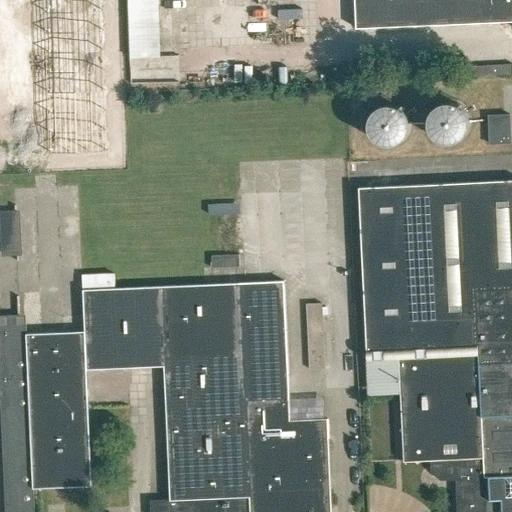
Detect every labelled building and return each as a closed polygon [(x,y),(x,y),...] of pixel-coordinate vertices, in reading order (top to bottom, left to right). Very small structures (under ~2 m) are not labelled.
[(511,0),(351,0),(353,30),(511,22),(511,0)] [(104,24),(33,28),(37,175),(110,172),(104,24)] [(429,121),(428,125),(429,131),(430,133),(432,135),(433,137),(435,139),(437,141),(440,143),(445,144),(450,144),(455,143),(457,142),(460,140),(464,137),(467,133),(468,128),(469,122),(468,117),(466,113),(462,109),(459,106),(457,105),(452,104),(449,104),(444,104),(436,108),(434,110),(433,112),(431,114),(430,116),(429,119),(429,121)] [(387,107),(379,109),(377,110),(374,113),(371,117),(369,122),(368,124),(368,127),(368,130),(370,135),(371,137),(374,142),(375,143),(377,145),(382,147),(387,148),(389,148),(393,147),(398,146),(400,145),(404,142),(405,140),(408,135),(409,131),(409,129),(409,123),(407,118),(404,114),(401,111),(397,108),(392,107),(387,107)] [(510,116),(489,117),(489,145),(511,145),(510,116)] [(511,511),(511,181),(359,189),(367,362),(399,360),(404,465),(433,464),(434,476),(442,486),(457,485),(458,511),(511,511)] [(239,212),(215,212),(215,243),(239,243),(239,212)] [(291,423),(290,399),(285,281),(240,284),(158,287),(83,290),(85,332),(20,335),(18,297),(17,298),(18,316),(0,316),(0,392),(5,511),(27,511),(28,509),(34,508),(34,490),(92,487),(86,371),(163,368),(169,500),(150,501),(150,511),(331,511),(327,421),(291,423)] [(306,306),(309,369),(324,369),(321,306),(306,306)]
